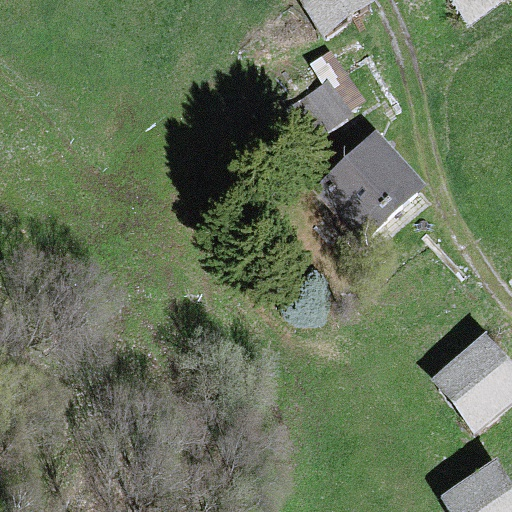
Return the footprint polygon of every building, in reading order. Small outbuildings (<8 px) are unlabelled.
[(364,0),(297,0),(325,42),(372,12),(364,0)] [(442,0),(466,33),(504,7),(499,0),(442,0)] [(318,86),(279,110),(304,150),(351,121),(347,117),(365,106),(331,52),(306,68),(318,86)] [(377,143),(312,201),(363,257),(427,199),(377,143)] [(511,379),(482,345),(432,387),(479,441),(511,412),(511,379)] [(511,511),(511,496),(498,471),(442,502),(447,511),(511,511)]
